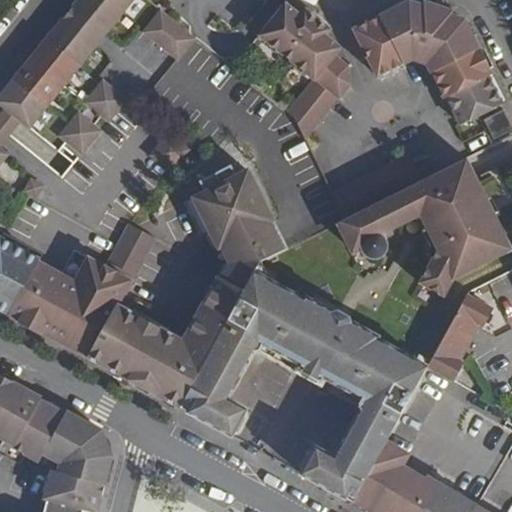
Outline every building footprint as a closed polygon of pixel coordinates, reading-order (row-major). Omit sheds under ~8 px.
[(64,86),(133,0),(77,0),(44,42),(30,59),(64,86)] [(343,52),(326,37),(332,31),(311,13),(305,19),(289,5),(262,39),(315,84),(291,113),(296,117),(307,140),(342,99),(345,101),(355,88),(353,69),(339,57),(343,52)] [(485,59),(468,25),(452,19),(453,14),(429,6),(427,12),(414,8),(413,6),(360,32),(383,78),(418,62),(430,65),(438,82),(485,59)] [(197,35),(164,8),(148,28),(180,56),(197,35)] [(64,86),(30,59),(15,77),(0,96),(0,98),(33,126),(64,86)] [(505,106),(491,78),(494,77),(485,59),(438,82),(447,100),(451,99),(465,126),(505,106)] [(82,99),(95,79),(79,69),(66,88),(82,99)] [(108,121),(125,99),(102,80),(84,102),(108,121)] [(511,132),(511,122),(506,109),(486,119),(496,141),(511,132)] [(83,153),(103,130),(80,111),(60,134),(83,153)] [(65,341),(106,264),(90,255),(77,279),(1,237),(0,239),(0,166),(12,152),(0,142),(0,306),(48,332),(65,341)] [(346,219),(420,183),(408,159),(370,177),(369,175),(344,187),(345,190),(334,195),(346,219)] [(428,222),(488,196),(480,179),(466,185),(456,165),(420,183),(346,219),(340,222),(354,255),(389,239),(397,236),(395,229),(425,214),(428,222)] [(182,406),(257,269),(262,261),(289,248),(250,171),(237,177),(232,166),(201,181),(205,193),(195,198),(221,251),(225,249),(232,264),(227,266),(187,342),(120,304),(132,279),(106,264),(65,341),(81,350),(147,386),(182,406)] [(511,252),(511,245),(488,196),(428,222),(431,227),(424,230),(438,256),(423,282),(447,296),(462,269),(469,272),(473,265),(478,268),(511,252)] [(139,269),(153,234),(125,223),(110,258),(139,269)] [(386,258),(391,252),(392,247),(389,239),(354,255),(356,257),(368,251),(370,254),(374,258),(378,260),(382,260),(386,258)] [(383,336),(358,322),(310,295),(309,298),(257,269),(182,406),(228,431),(237,429),(245,415),(243,410),(245,405),(224,394),(253,345),(294,367),(292,370),(319,385),(321,384),(343,396),(345,392),(359,400),(357,403),(360,405),(333,454),(315,444),(313,447),(310,448),(307,448),(300,461),(303,467),(300,471),(356,501),(389,442),(415,393),(428,369),(430,366),(381,339),(383,336)] [(460,365),(479,328),(485,330),(494,314),(467,298),(430,366),(428,369),(455,385),(465,368),(460,365)] [(96,511),(101,497),(112,454),(99,428),(71,411),(68,413),(59,408),(37,397),(38,394),(9,378),(0,373),(0,435),(13,443),(11,446),(43,462),(48,455),(61,462),(59,470),(51,468),(44,497),(47,499),(44,511),(96,511)] [(475,507),(426,479),(425,482),(400,468),(408,453),(389,442),(356,501),(373,511),(493,511),(478,503),(475,507)]
